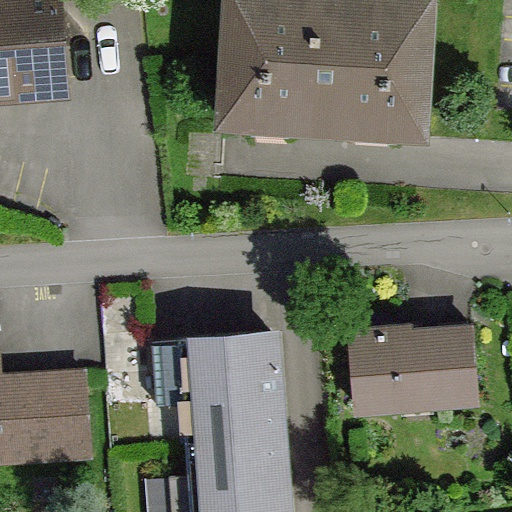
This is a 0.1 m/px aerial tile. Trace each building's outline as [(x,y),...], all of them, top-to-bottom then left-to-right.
[(59,0),(0,0),(0,89),(66,84),(59,0)] [(427,0),(230,0),(224,106),(420,118),(427,0)] [(410,324),(352,329),(357,404),(477,394),(472,324),(410,329),(410,324)] [(284,511),(272,331),(151,340),(156,402),(183,400),(190,511),(284,511)] [(0,455),(89,450),(85,370),(0,374),(0,455)]
